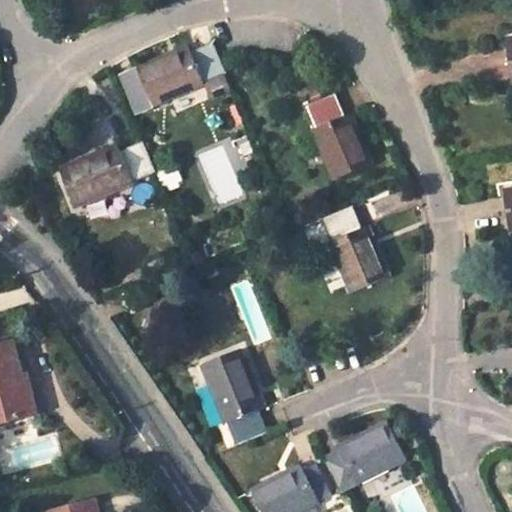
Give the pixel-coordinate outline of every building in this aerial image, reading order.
[(225,73),(212,43),(189,53),(187,46),(138,67),(155,107),(204,86),(202,82),(225,73)] [(344,117),(335,94),(305,106),(315,129),(312,130),(334,179),(371,162),(350,114),(344,117)] [(154,171),(141,142),(118,152),(115,145),(59,168),(75,207),(132,183),(131,181),(154,171)] [(509,232),(511,231),(511,188),(502,190),(509,232)] [(361,228),(351,206),(322,218),(331,241),(328,242),(350,293),(388,276),(367,225),(361,228)] [(145,301),(138,285),(118,293),(126,310),(145,301)] [(10,338),(0,340),(0,418),(24,412),(13,374),(20,372),(10,338)] [(264,408),(240,350),(201,366),(224,424),(226,423),(236,444),(266,432),(256,410),(264,408)] [(24,412),(34,410),(24,371),(20,372),(13,374),(24,412)] [(404,458),(386,421),(336,446),(339,451),(325,458),(340,488),(354,481),(355,484),(404,458)] [(213,428),(223,450),(236,444),(226,423),(224,424),(213,428)] [(329,494),(315,465),(302,471),(299,465),(249,490),(260,511),(299,511),(317,503),(315,500),(329,494)] [(97,511),(94,499),(46,511),(97,511)]
